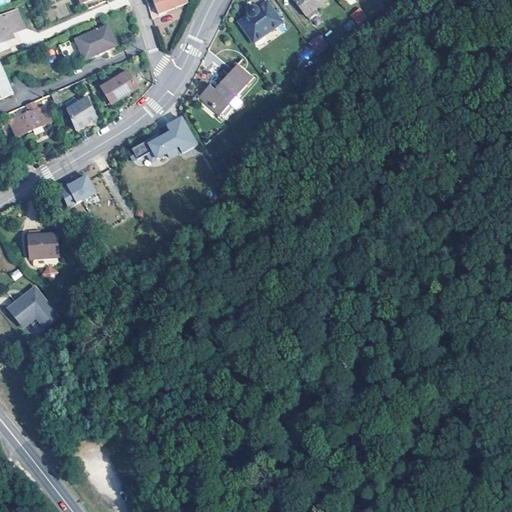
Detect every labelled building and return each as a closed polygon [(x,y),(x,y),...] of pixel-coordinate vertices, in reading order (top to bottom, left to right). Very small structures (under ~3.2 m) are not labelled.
[(187,1),(186,0),(151,0),(157,14),(187,1)] [(278,17),(265,0),(259,0),(254,3),(253,1),(250,0),(249,0),(248,0),(246,1),(244,3),(243,5),(244,9),(245,10),(235,17),(250,37),(278,17)] [(322,0),(294,0),(309,19),(319,12),(315,6),(322,0)] [(359,7),(350,15),(358,24),(367,16),(359,7)] [(23,27),(14,10),(0,16),(0,43),(13,38),(11,33),(9,30),(12,29),(14,32),(23,27)] [(115,45),(106,25),(74,40),(83,59),(115,45)] [(327,47),(318,35),(308,43),(316,55),(327,47)] [(0,98),(13,93),(0,63),(0,98)] [(249,78),(234,64),(212,86),(207,81),(199,90),(219,109),(232,96),(238,102),(245,96),(238,90),(249,78)] [(110,105),(137,88),(126,70),(99,88),(110,105)] [(219,109),(199,90),(197,92),(217,112),(219,109)] [(59,101),(56,92),(49,95),(53,103),(59,101)] [(94,118),(85,97),(67,109),(75,130),(94,118)] [(51,122),(45,105),(10,120),(17,137),(51,122)] [(0,123),(2,128),(8,126),(4,115),(0,117),(0,123)] [(158,134),(131,149),(134,154),(130,156),(133,162),(147,154),(151,162),(166,153),(168,157),(180,150),(182,153),(197,144),(181,117),(166,125),(170,132),(160,137),(159,136),(158,134)] [(29,169),(24,158),(16,162),(21,173),(29,169)] [(95,193),(85,177),(67,189),(60,192),(68,210),(95,193)] [(37,236),(34,231),(25,232),(27,259),(54,257),(53,235),(37,236)] [(42,273),(52,280),(58,272),(49,265),(42,273)] [(18,269),(10,274),(14,280),(23,275),(18,269)] [(32,291),(5,311),(19,329),(32,319),(41,331),(55,321),(32,291)]
